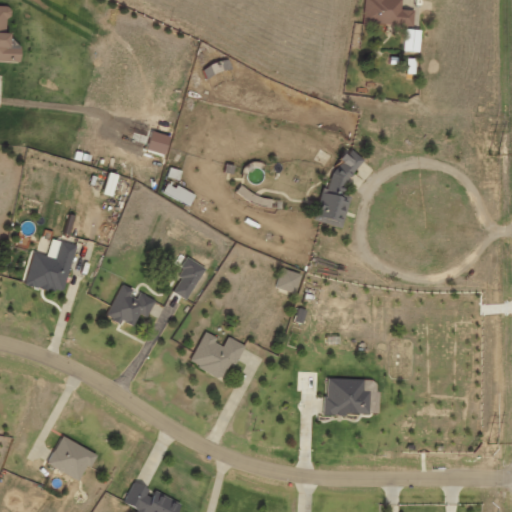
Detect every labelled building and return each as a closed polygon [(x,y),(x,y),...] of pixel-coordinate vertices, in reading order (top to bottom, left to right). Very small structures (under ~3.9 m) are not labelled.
[(364,0),(364,23),(414,26),(414,10),(402,10),(402,0),(364,0)] [(0,62),(20,63),(21,43),(7,43),(8,31),(7,31),(8,7),(0,6),(0,62)] [(404,51),(419,53),(422,31),(406,29),(404,51)] [(357,155),(340,151),(330,189),(323,188),(315,221),(342,228),(350,196),(347,195),(357,155)] [(112,196),(116,175),(108,173),(104,194),(112,196)] [(194,193),(168,181),(162,193),(189,206),(194,193)] [(25,283),(63,294),(76,246),(52,239),(47,256),(33,253),(25,283)] [(206,269),(190,259),(170,290),(186,300),(206,269)] [(301,275),(281,267),(274,286),(294,294),(301,275)] [(136,291),(122,284),(106,316),(121,323),(123,320),(133,325),(138,314),(146,318),(155,300),(136,291)] [(242,344),(227,337),(224,344),(204,334),(189,363),(225,380),(242,344)] [(369,392),(362,392),(363,379),(325,379),(325,415),(369,415),(369,392)] [(370,391),(370,403),(376,403),(377,381),(363,381),(363,391),(370,391)] [(48,465),(79,481),(87,465),(91,467),(97,454),(61,436),(48,465)] [(123,502),(137,509),(135,511),(178,511),(182,505),(152,490),(152,491),(133,482),(123,502)]
